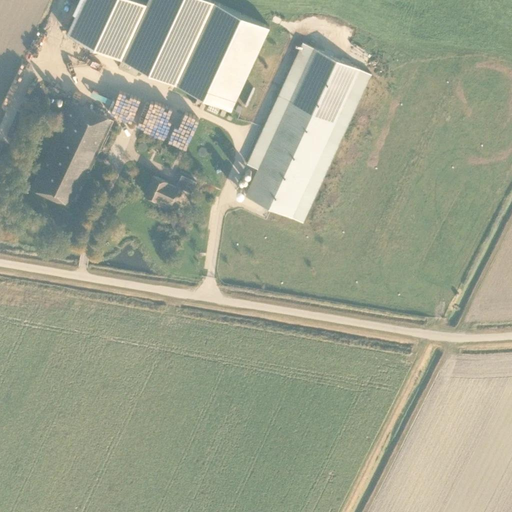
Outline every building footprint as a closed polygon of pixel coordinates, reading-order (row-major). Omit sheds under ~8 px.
[(271,26),(215,0),(147,0),(147,2),(142,0),(82,0),(67,32),(122,58),(118,66),(136,74),(140,66),(231,109),(271,26)] [(325,49),(324,51),(314,47),(316,43),(311,40),(309,44),(303,41),(247,162),(258,167),(246,194),(304,221),(372,73),(350,63),(351,60),(342,56),(341,59),(333,55),(334,53),(325,49)] [(76,200),(114,119),(75,101),(76,99),(73,97),(72,100),(72,99),(70,104),(71,104),(32,188),(68,205),(72,198),(76,200)] [(155,103),(154,106),(134,98),(125,119),(171,137),(181,113),(155,103)] [(206,107),(218,112),(221,105),(210,100),(208,104),(206,107)] [(168,181),(154,174),(145,194),(159,200),(162,194),(173,200),(176,194),(180,196),(183,188),(191,192),(196,181),(182,174),(176,187),(167,183),(168,181)]
